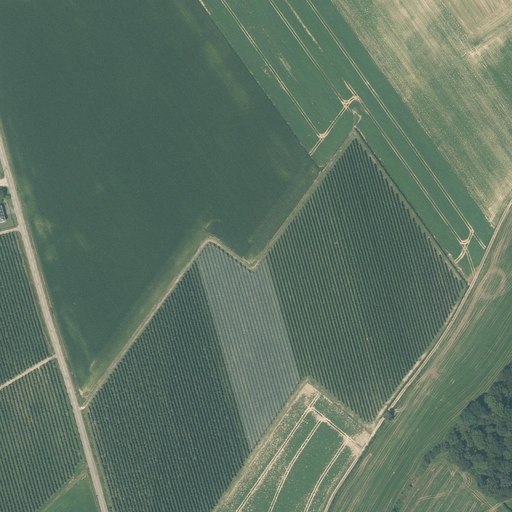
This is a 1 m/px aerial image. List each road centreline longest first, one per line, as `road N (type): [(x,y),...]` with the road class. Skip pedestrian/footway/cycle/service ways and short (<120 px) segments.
road 1 (secondary): [(0,144),(104,511)]
road 2 (track): [(325,511),(448,327),(511,200)]
